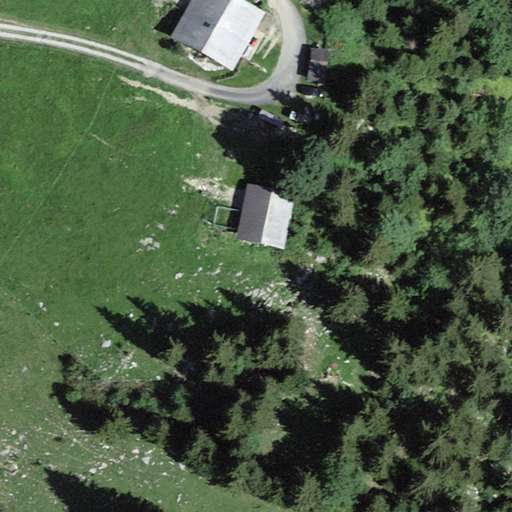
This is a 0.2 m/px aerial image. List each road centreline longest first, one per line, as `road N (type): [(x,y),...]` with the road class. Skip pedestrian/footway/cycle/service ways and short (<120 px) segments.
road 1 (track): [(156,72),(252,98),(284,87),(297,46),(292,21),(271,0)]
road 2 (track): [(0,29),(55,36),(156,72)]
